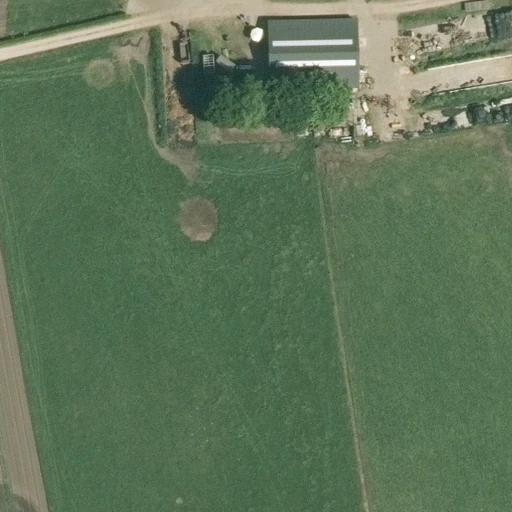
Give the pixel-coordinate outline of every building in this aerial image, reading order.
[(496,21),(471,30),(479,51),(504,42),(496,21)] [(357,88),(355,22),(268,24),(270,90),(357,88)] [(214,33),(213,70),(267,71),(268,43),(258,42),(258,34),(214,33)] [(511,72),(470,75),(471,97),(511,94),(511,72)] [(465,100),(464,80),(421,81),(421,101),(465,100)]
